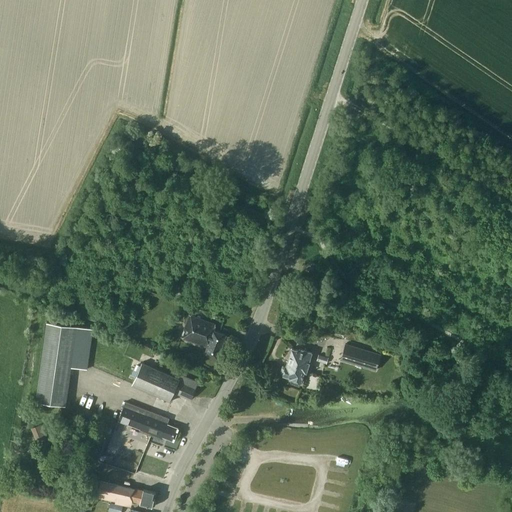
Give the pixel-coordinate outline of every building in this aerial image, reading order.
[(217,358),(226,334),(213,330),(215,324),(189,314),(181,337),(206,346),(204,353),(217,358)] [(65,405),(76,326),(46,322),(35,401),(65,405)] [(380,354),(345,343),(340,359),(375,370),(380,354)] [(308,362),(311,352),(301,349),(301,351),(291,348),(286,365),(285,365),(285,367),(282,366),(280,372),(283,373),(282,374),(291,377),(301,380),(304,371),(306,372),(309,362),(308,362)] [(328,357),(318,355),(316,361),(326,364),(328,357)] [(132,384),(143,389),(171,401),(175,392),(190,399),(198,382),(173,371),(171,375),(141,362),(139,368),(134,366),(129,377),(134,379),(132,384)] [(173,440),(178,428),(167,424),(169,418),(125,401),(118,420),(141,428),(140,431),(151,435),(161,439),(162,436),(173,440)] [(31,428),(36,441),(46,437),(41,424),(31,428)] [(93,429),(84,460),(106,466),(115,435),(93,429)] [(154,504),(155,500),(154,498),(154,497),(155,492),(143,489),(143,490),(101,481),(100,481),(90,479),(87,488),(98,491),(97,497),(131,505),(132,500),(140,502),(139,504),(152,507),(152,506),(154,504)] [(108,511),(112,511),(120,511),(122,505),(110,503),(108,511)]
